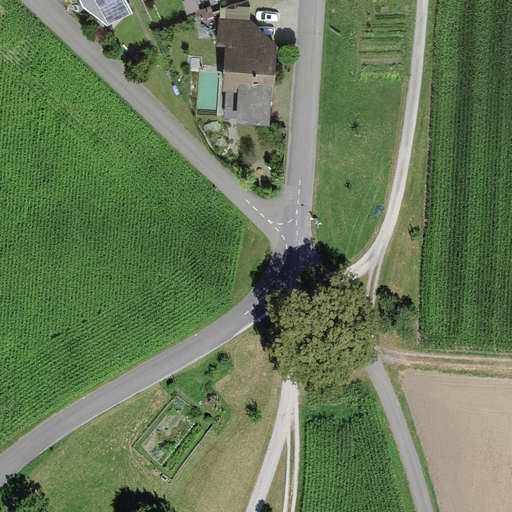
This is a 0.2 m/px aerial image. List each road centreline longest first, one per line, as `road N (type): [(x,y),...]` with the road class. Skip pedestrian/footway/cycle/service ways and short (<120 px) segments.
road 1 (residential): [(290,228),(308,272),(69,420),(0,477)]
road 2 (residential): [(41,0),(272,221),(290,228)]
road 3 (track): [(419,0),(398,189),(374,255),(328,286)]
road 4 (track): [(426,511),(366,344),(328,286),(308,272)]
road 5 (track): [(284,285),(291,413),(249,511)]
road 6 (residential): [(311,0),(299,196),(290,228)]
